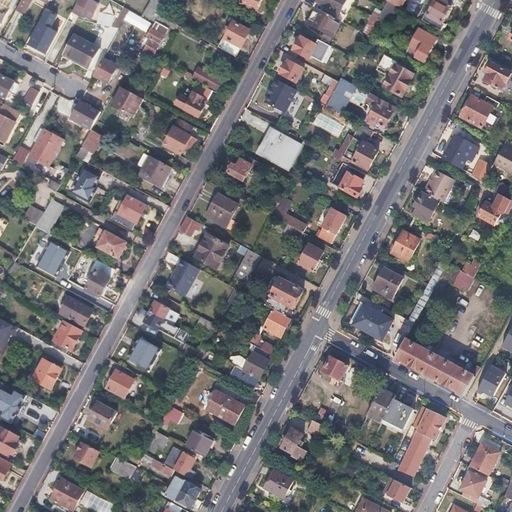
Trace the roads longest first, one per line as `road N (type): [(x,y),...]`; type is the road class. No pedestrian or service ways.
road 1 (residential): [(291,0),(12,511)]
road 2 (tertiary): [(493,0),(315,330)]
road 3 (tertiary): [(315,330),(217,511)]
road 4 (residential): [(315,330),(471,413)]
